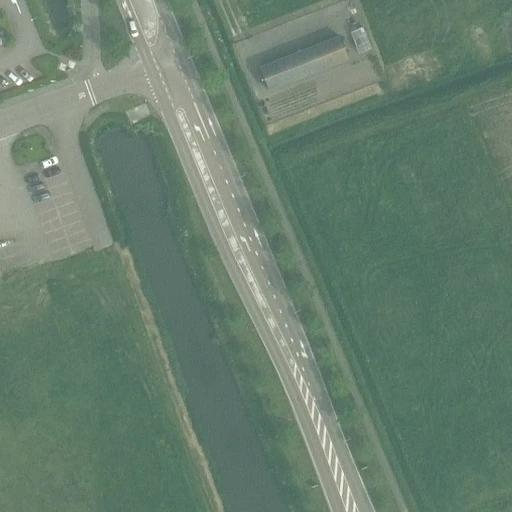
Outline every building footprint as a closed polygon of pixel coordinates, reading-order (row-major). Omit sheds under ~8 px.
[(240,0),(249,19),(293,0),(240,0)] [(360,29),(349,34),(357,55),(369,51),(360,29)] [(269,91),(348,60),(339,37),(260,68),(269,91)] [(415,254),(352,280),(381,350),(388,346),(395,363),(388,366),(418,437),(480,411),(451,342),(444,345),(436,327),(444,324),(415,254)] [(511,431),(501,435),(511,466),(511,431)]
